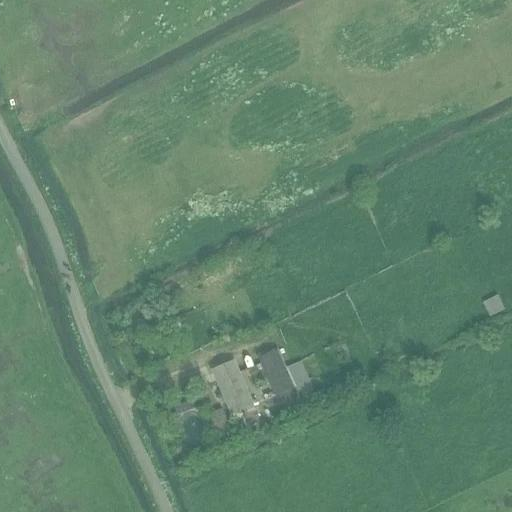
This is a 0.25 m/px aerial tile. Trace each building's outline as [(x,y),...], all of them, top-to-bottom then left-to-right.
[(172,283),(159,289),(163,297),(175,290),(172,283)] [(497,295),(482,303),(490,317),(505,309),(497,295)] [(278,350),(259,358),(276,395),(292,387),(294,392),(297,397),(302,394),(313,389),(302,361),(286,368),(278,350)] [(231,414),(253,404),(234,360),(212,370),(231,414)] [(295,407),(286,411),(289,417),(298,413),(295,407)] [(234,438),(222,408),(209,414),(222,443),(234,438)]
